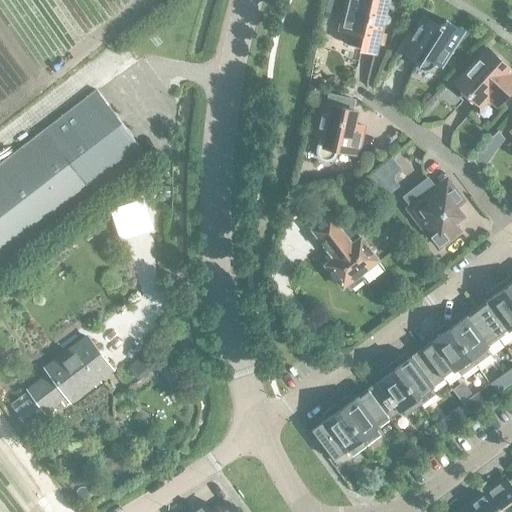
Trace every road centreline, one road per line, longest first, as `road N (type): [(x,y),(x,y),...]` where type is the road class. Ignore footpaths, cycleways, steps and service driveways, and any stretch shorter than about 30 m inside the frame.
road 1 (residential): [(254,428),(217,241),(227,79),(249,0)]
road 2 (residential): [(254,428),(290,409),(511,238)]
road 3 (residential): [(511,238),(449,157),(362,91)]
road 4 (residential): [(136,511),(254,428)]
road 5 (residential): [(394,511),(511,433)]
